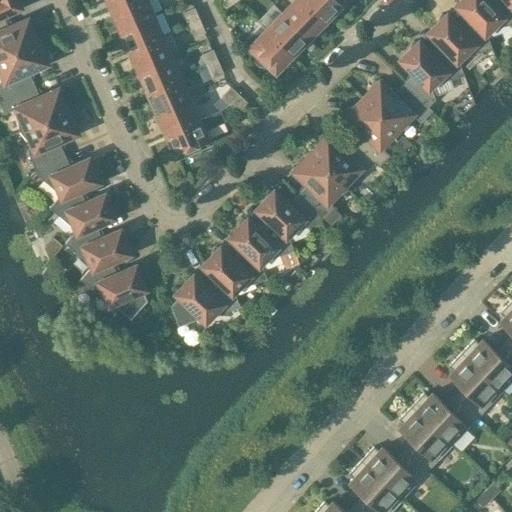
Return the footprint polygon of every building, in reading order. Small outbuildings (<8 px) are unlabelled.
[(0,0),(0,13),(3,12),(20,5),(17,0),(0,0)] [(121,29),(152,15),(145,0),(129,0),(111,8),(121,29)] [(323,20),(302,0),(294,0),(282,12),(307,37),(323,20)] [(302,0),(323,20),(340,3),(336,0),(302,0)] [(460,0),(456,4),(470,19),(483,32),(486,31),(505,24),(505,25),(511,22),(511,4),(511,5),(506,0),(460,0)] [(194,8),(184,12),(189,24),(199,20),(199,19),(194,9),(194,8)] [(0,13),(0,55),(37,40),(32,30),(33,19),(28,19),(27,18),(11,25),(8,24),(3,12),(0,13)] [(307,37),(282,12),(266,29),(291,53),(307,37)] [(438,22),(428,31),(442,46),(455,59),(458,58),(477,51),(477,52),(492,47),(486,31),(483,32),(470,19),(462,26),(458,26),(446,14),(445,15),(441,13),(438,22)] [(130,50),(162,36),(152,15),(121,29),(130,50)] [(199,20),(189,24),(194,36),(204,31),(199,20)] [(261,23),(245,40),(250,46),(256,52),(255,53),(255,54),(254,55),(254,56),(254,57),(254,58),(254,59),(254,60),(255,61),(255,62),(256,63),(257,64),(258,65),(259,65),(259,66),(260,66),(261,66),(262,66),(263,67),(264,67),(265,66),(266,66),(267,66),(268,65),(269,65),(269,64),(275,70),(291,53),(266,29),(261,23)] [(139,71),(171,57),(162,36),(130,50),(139,71)] [(37,40),(0,55),(0,74),(3,78),(0,80),(0,97),(34,83),(29,72),(30,69),(46,62),(46,61),(49,57),(41,51),(37,40)] [(410,49),(400,58),(414,72),(405,82),(428,105),(435,98),(430,85),(449,78),(449,79),(464,74),(458,58),(455,59),(442,46),(434,53),(430,53),(418,41),(417,42),(413,40),(410,49)] [(212,50),(202,54),(208,65),(217,61),(212,50)] [(148,92),(180,78),(171,57),(139,71),(148,92)] [(217,61),(208,65),(213,77),(222,73),(217,61)] [(157,112),(189,98),(180,78),(148,92),(157,112)] [(379,80),(362,97),(402,135),(410,113),(415,116),(421,122),(432,110),(428,105),(405,82),(395,92),(391,92),(379,80)] [(34,83),(0,97),(0,103),(4,112),(11,109),(16,108),(20,130),(67,109),(63,100),(63,89),(58,89),(58,87),(42,94),(38,93),(34,83)] [(231,87),(222,96),(230,104),(238,94),(231,87)] [(238,94),(230,104),(237,111),(246,102),(238,94)] [(351,139),(374,162),(379,166),(389,154),(384,149),(381,144),(402,135),(362,97),(346,114),(358,126),(359,130),(351,139)] [(166,133),(198,119),(189,98),(157,112),(166,133)] [(67,109),(20,130),(34,148),(29,151),(28,152),(34,166),(64,153),(59,142),(61,138),(77,131),(76,130),(80,126),(72,120),(67,109)] [(198,119),(166,133),(176,155),(184,151),(184,152),(185,153),(186,154),(187,155),(188,155),(189,156),(190,156),(191,156),(192,156),(193,156),(194,156),(195,155),(196,155),(197,154),(198,153),(199,152),(199,151),(199,150),(200,150),(200,149),(200,148),(200,147),(200,146),(199,145),(208,141),(203,131),(226,121),(221,109),(198,119)] [(318,143),(310,152),(347,188),(358,169),(363,172),(364,172),(374,162),(351,139),(343,147),(339,147),(326,135),(325,136),(321,134),(318,143)] [(301,161),(293,164),(294,168),(293,169),(306,181),(306,185),(298,194),(312,207),(314,205),(320,219),(332,206),(328,198),(347,188),(310,152),(301,161)] [(35,169),(33,171),(45,181),(46,180),(61,194),(62,196),(79,188),(98,180),(93,170),(94,159),(89,159),(88,157),(72,164),(68,163),(64,153),(34,166),(35,169)] [(61,194),(49,207),(61,217),(61,216),(76,229),(77,232),(95,224),(114,216),(109,205),(109,195),(104,195),(104,193),(88,200),(84,199),(79,188),(62,196),(61,194)] [(265,199),(256,208),(271,222),(285,235),(287,233),(306,226),(306,227),(321,221),(320,219),(314,205),(312,207),(298,194),(290,202),(286,202),(274,190),(272,191),(268,190),(265,199)] [(34,205),(29,210),(38,218),(45,209),(40,204),(34,205)] [(239,226),(230,236),(244,250),(258,263),(260,262),(279,254),(279,255),(294,250),(287,233),(285,235),(271,222),(264,230),(259,230),(247,218),(246,219),(242,218),(239,226)] [(76,229),(65,242),(76,253),(77,252),(92,265),(93,268),(111,260),(129,252),(125,241),(125,230),(120,230),(119,229),(103,236),(99,234),(95,224),(77,232),(76,229)] [(212,255),(203,264),(217,278),(231,292),(233,290),(252,282),(252,283),(267,278),(260,262),(258,263),(244,250),(237,258),(232,258),(220,246),(219,247),(214,246),(212,255)] [(92,265),(80,278),(92,288),(93,288),(107,301),(108,303),(113,301),(131,317),(146,300),(141,289),(145,287),(140,277),(140,266),(135,266),(135,265),(119,272),(115,270),(111,260),(93,268),(92,265)] [(180,297),(172,305),(179,324),(200,316),(205,320),(207,318),(225,311),(226,312),(240,306),(233,290),(231,292),(217,278),(210,286),(206,287),(193,275),(192,276),(188,274),(185,283),(176,292),(180,297)] [(511,298),(500,311),(504,315),(500,320),(511,331),(511,339),(507,344),(511,348),(511,298)] [(474,339),(461,352),(503,391),(511,381),(511,348),(507,344),(500,352),(496,351),(482,338),(478,343),(474,339)] [(464,390),(457,398),(478,418),(503,391),(461,352),(449,365),(453,369),(449,373),(463,386),(464,390)] [(423,392),(411,405),(454,445),(478,418),(457,398),(450,405),(446,405),(432,392),(428,396),(423,392)] [(411,405),(399,418),(403,422),(399,427),(413,440),(414,444),(407,451),(429,472),(454,445),(411,405)] [(373,446),(361,459),(404,498),(429,472),(407,451),(400,459),(396,458),(382,445),(378,450),(373,446)] [(361,459),(349,473),(353,477),(349,481),(364,494),(364,498),(358,505),(364,511),(392,511),(404,498),(361,459)] [(493,482),(484,490),(491,497),(500,489),(493,482)] [(491,497),(484,490),(476,499),(483,506),(491,497)] [(324,501),(313,511),(364,511),(358,505),(351,511),(345,511),(332,500),(328,504),(324,501)]
